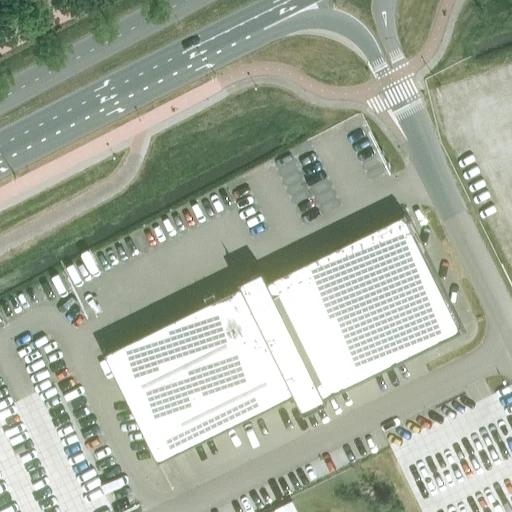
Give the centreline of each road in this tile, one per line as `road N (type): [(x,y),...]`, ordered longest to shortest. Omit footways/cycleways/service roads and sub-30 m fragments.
road 1 (unclassified): [(176,511),(511,347)]
road 2 (primary): [(0,146),(244,22)]
road 3 (primary): [(186,0),(0,99)]
road 4 (unclassified): [(511,336),(433,173)]
road 5 (primary): [(244,22),(338,22),(361,37),(386,80)]
